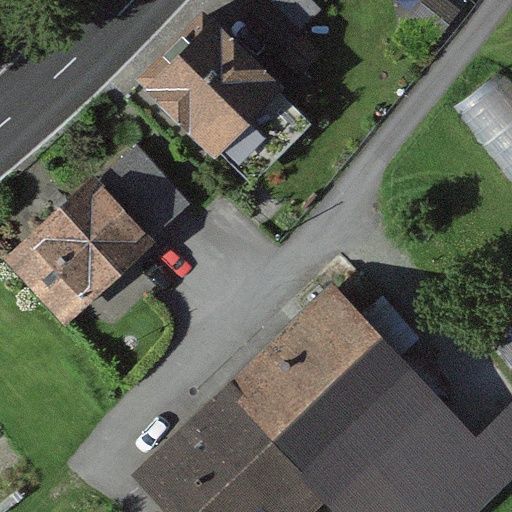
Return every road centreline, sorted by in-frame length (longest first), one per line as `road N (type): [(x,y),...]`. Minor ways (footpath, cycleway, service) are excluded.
road 1 (residential): [(491,0),(324,230),(98,468)]
road 2 (primary): [(0,117),(133,0)]
